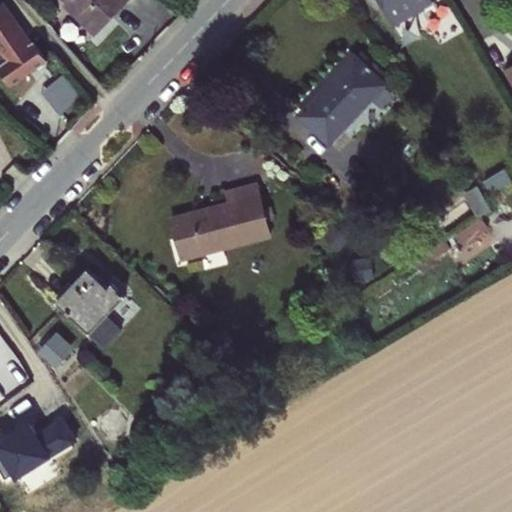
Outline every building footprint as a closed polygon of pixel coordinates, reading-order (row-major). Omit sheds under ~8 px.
[(0,0),(0,67),(12,85),(48,60),(35,40),(32,42),(2,0),(0,0)] [(61,0),(95,36),(129,0),(61,0)] [(378,0),(395,28),(434,5),(430,0),(378,0)] [(360,52),(356,58),(380,80),(385,75),(360,52)] [(383,83),(380,80),(356,58),(354,56),(300,115),(328,143),(383,83)] [(65,79),(55,89),(71,106),(81,97),(65,79)] [(478,185),(488,202),(509,189),(499,172),(478,185)] [(183,259),(198,255),(198,251),(221,245),(222,248),(270,235),(256,184),(227,192),(229,201),(173,218),(183,259)] [(478,185),(478,184),(464,192),(478,216),(491,207),(488,202),(478,185)] [(481,217),(455,235),(462,246),(488,228),(481,217)] [(198,251),(198,255),(222,248),(221,245),(198,251)] [(89,334),(126,294),(112,282),(108,286),(88,267),(56,302),(89,334)] [(58,336),(43,352),(55,364),(70,348),(58,336)] [(0,423),(11,417),(0,398),(0,423)]
